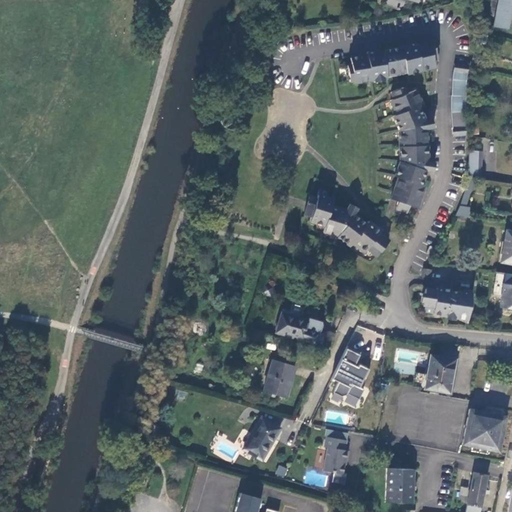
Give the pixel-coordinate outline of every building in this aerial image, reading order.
[(387,0),(386,5),(398,9),(399,7),(400,8),(402,6),(404,0),(409,0),(417,2),(418,0),(387,0)] [(511,6),(511,0),(499,0),(498,5),(497,5),(493,25),(506,28),(509,12),(511,6)] [(365,55),(349,58),(350,65),(344,65),(347,82),(351,81),(352,84),(384,78),(384,75),(404,71),(405,74),(434,67),(432,59),(435,58),(431,41),(415,45),(415,43),(389,49),(365,53),(365,55)] [(481,52),(482,44),(475,43),(473,51),(481,52)] [(476,69),(481,52),(473,51),(470,68),(476,69)] [(464,83),(467,66),(453,65),(451,79),(452,96),(450,96),(453,137),(467,135),(465,117),(464,99),(464,83)] [(479,83),(482,70),(477,69),(476,69),(473,82),(479,83)] [(391,199),(399,201),(410,205),(417,207),(424,183),(420,182),(425,167),(433,168),(434,160),(430,160),(430,153),(426,153),(426,132),(430,133),(430,124),(433,125),(433,117),(425,117),(419,102),(421,101),(415,86),(403,91),(400,86),(389,91),(392,98),(388,100),(395,113),(392,115),(398,128),(398,129),(399,160),(398,160),(394,175),(397,176),(391,199)] [(468,116),(469,134),(479,134),(477,115),(468,116)] [(483,151),(470,150),(471,162),(471,177),(475,178),(484,179),(483,151)] [(471,189),(475,178),(471,177),(469,177),(466,188),(471,189)] [(368,249),(376,256),(389,240),(381,233),(383,230),(370,220),(368,223),(355,213),(360,206),(352,203),(350,210),(335,205),(338,199),(332,197),(333,192),(324,190),(321,198),(313,196),(307,215),(313,217),(312,221),(326,226),(325,229),(339,235),(351,244),(353,242),(365,252),(368,249)] [(464,193),(461,200),(467,202),(470,194),(464,193)] [(410,205),(399,201),(397,207),(408,211),(410,205)] [(468,217),(469,211),(470,207),(460,206),(455,215),(468,217)] [(511,231),(506,230),(500,262),(511,263),(511,231)] [(432,254),(436,246),(430,244),(427,252),(432,254)] [(432,269),(424,268),(423,275),(431,277),(432,269)] [(511,273),(505,272),(501,296),(500,306),(511,307),(511,273)] [(274,288),(265,285),(263,294),(272,297),(274,288)] [(455,317),(469,319),(473,288),(465,287),(465,290),(458,289),(458,292),(451,290),(452,289),(438,287),(438,289),(427,288),(424,303),(435,305),(434,313),(448,315),(452,313),(455,317)] [(423,311),(434,313),(435,305),(424,303),(423,311)] [(283,308),(276,332),(303,340),(303,339),(316,343),(319,332),(307,328),(308,321),(300,318),(302,314),(283,308)] [(361,349),(346,343),(333,377),(340,380),(335,391),(344,395),(350,391),(362,396),(366,386),(361,384),(365,373),(367,374),(371,366),(367,364),(368,363),(360,359),(358,363),(356,362),(361,349)] [(431,355),(425,388),(449,392),(452,378),(449,378),(452,359),(431,355)] [(264,391),(286,397),(294,366),(272,359),(264,391)] [(469,409),(462,445),(499,452),(506,416),(469,409)] [(262,418),(256,428),(243,449),(262,460),(274,439),(280,429),(262,418)] [(346,440),(326,436),(324,446),(328,447),(323,470),(342,473),(345,460),(346,460),(348,451),(344,450),(346,440)] [(283,477),(287,469),(279,465),(275,473),(283,477)] [(412,504),(413,491),(414,483),(415,469),(389,467),(387,502),(412,504)] [(479,511),(487,476),(474,474),(465,511),(479,511)] [(461,486),(460,495),(467,496),(468,487),(461,486)] [(260,500),(240,494),(234,511),(279,511),(281,508),(267,504),(264,511),(263,511),(257,510),(260,500)]
